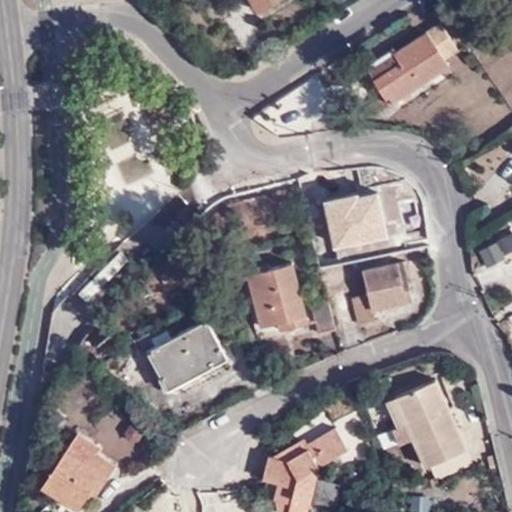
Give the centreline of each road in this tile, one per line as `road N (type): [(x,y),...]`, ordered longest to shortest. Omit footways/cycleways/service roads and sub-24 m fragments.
road 1 (residential): [(249,155),(371,145),(413,151),(442,173),(474,311)]
road 2 (residential): [(474,311),(247,410),(201,465)]
road 3 (residential): [(225,114),(142,20),(8,28)]
road 4 (secondary): [(17,238),(21,140),(8,28)]
road 5 (residential): [(225,114),(402,0)]
road 6 (residential): [(474,311),(498,350),(511,429)]
